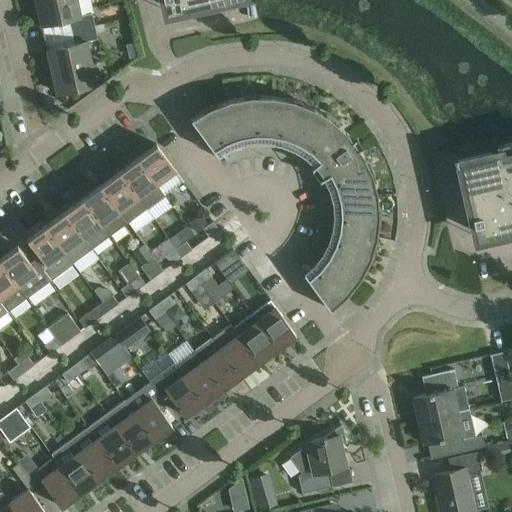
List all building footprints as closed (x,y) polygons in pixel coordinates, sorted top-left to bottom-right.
[(70,31),(95,26),(92,13),(81,16),(76,0),(34,0),(41,25),(68,19),(70,31)] [(166,0),(169,9),(187,5),(188,8),(222,0),(166,0)] [(102,33),(105,29),(103,24),(96,26),(98,34),(102,33)] [(95,26),(70,31),(73,44),(46,50),(56,93),(71,82),(78,80),(78,77),(92,67),(86,41),(98,39),(95,26)] [(203,111),(190,119),(217,156),(229,148),(226,142),(240,137),(254,135),(268,135),(283,138),(296,143),(308,151),(319,160),(318,161),(319,162),(320,161),(329,173),(328,173),(328,174),(329,174),(335,187),(339,201),(340,216),(338,230),(334,244),(327,257),(318,268),(313,264),(303,273),(330,309),(341,299),(338,293),(341,290),(342,289),(341,289),(344,286),(351,289),(360,277),(366,265),(366,264),(361,260),(364,251),(371,251),(372,252),(376,238),(378,223),(377,223),(371,221),(371,212),(378,209),(377,195),(373,181),(366,181),(363,172),(368,168),(369,167),(362,154),(359,149),(359,148),(359,147),(358,148),(352,141),(353,140),(352,139),(352,140),(348,134),(337,125),(331,128),(324,123),(326,116),(314,108),(300,103),(296,109),(287,106),(287,99),(272,96),(258,96),(258,97),(256,103),(247,104),(244,98),(244,97),(230,100),(216,105),(216,112),(213,114),(212,114),(209,116),(203,111)] [(497,152),(458,161),(472,225),(477,224),(479,235),(497,231),(498,234),(511,230),(511,140),(495,145),(497,152)] [(156,144),(137,158),(164,195),(182,181),(183,182),(184,182),(156,144)] [(137,158),(120,171),(119,171),(146,209),(165,196),(164,195),(137,158)] [(119,171),(101,184),(100,185),(128,222),(146,209),(119,171)] [(100,185),(82,198),(110,236),(128,222),(100,185)] [(82,198),(64,212),(91,249),(110,236),(82,198)] [(64,212),(45,225),(73,263),(91,249),(64,212)] [(189,223),(197,233),(207,225),(200,215),(189,223)] [(202,229),(209,237),(219,230),(213,221),(202,229)] [(45,225),(28,238),(26,239),(39,256),(34,259),(50,281),(74,264),(73,263),(45,225)] [(175,249),(181,257),(192,250),(186,241),(175,249)] [(17,245),(0,258),(0,261),(27,298),(50,281),(34,259),(30,263),(17,245)] [(181,257),(175,249),(165,256),(171,265),(181,257)] [(221,273),(240,259),(233,249),(214,262),(221,273)] [(153,257),(141,267),(150,280),(163,271),(153,257)] [(0,261),(0,299),(8,312),(27,298),(0,261)] [(206,269),(195,276),(201,284),(207,292),(218,285),(206,269)] [(145,284),(139,276),(128,283),(134,292),(145,284)] [(197,300),(207,292),(201,284),(195,276),(185,283),(197,300)] [(112,295),(102,303),(108,311),(118,303),(112,295)] [(169,295),(159,303),(165,311),(175,304),(169,295)] [(0,299),(0,317),(8,312),(0,299)] [(296,334),(276,307),(270,300),(257,310),(257,311),(253,315),(252,313),(251,314),(277,348),(296,334)] [(78,320),(84,328),(108,311),(102,303),(78,320)] [(165,311),(159,303),(148,310),(160,326),(170,319),(165,311)] [(67,313),(47,327),(60,345),(80,331),(67,313)] [(234,327),(233,327),(258,362),(277,348),(251,314),(238,323),(239,324),(235,328),(234,327)] [(115,335),(124,348),(149,330),(139,317),(132,322),(115,335)] [(230,323),(212,337),(240,375),(258,362),(233,327),(230,323)] [(99,347),(95,350),(103,361),(123,346),(115,335),(109,339),(99,347)] [(60,346),(54,337),(44,345),(50,353),(60,346)] [(212,337),(193,350),(222,389),(240,375),(212,337)] [(193,350),(175,364),(203,402),(222,389),(193,350)] [(28,357),(17,364),(23,373),(34,365),(28,357)] [(72,367),(78,375),(88,367),(82,359),(72,367)] [(23,373),(17,364),(7,372),(13,380),(23,373)] [(175,364),(150,382),(166,404),(172,400),(184,416),(203,402),(175,364)] [(78,375),(72,367),(61,374),(68,382),(78,375)] [(469,409),(464,385),(458,387),(454,369),(422,376),(422,377),(425,377),(428,393),(413,397),(418,420),(457,411),(469,409)] [(511,382),(510,375),(496,378),(501,401),(511,398),(511,382)] [(150,382),(125,400),(153,439),(172,425),(160,409),(166,404),(150,382)] [(35,394),(41,402),(51,394),(45,386),(35,394)] [(41,402),(35,394),(25,401),(37,417),(47,410),(41,402)] [(125,400),(106,414),(135,452),(153,439),(125,400)] [(30,427),(16,407),(0,419),(0,429),(9,442),(30,427)] [(457,411),(418,420),(423,444),(462,435),(457,411)] [(484,432),(499,427),(493,411),(479,416),(484,432)] [(106,414),(88,427),(116,466),(135,452),(106,414)] [(312,440),(313,445),(305,451),(303,448),(291,457),(302,472),(298,475),(302,493),(333,486),(329,469),(346,465),(341,443),(345,442),(341,426),(342,425),(341,424),(323,438),(312,440)] [(88,427),(70,441),(98,479),(116,466),(88,427)] [(451,454),(484,446),(482,435),(449,442),(451,454)] [(98,479),(70,441),(51,454),(54,458),(79,493),(98,479)] [(185,442),(168,447),(176,472),(193,467),(185,442)] [(487,455),(507,454),(506,445),(487,446),(487,455)] [(448,459),(451,471),(431,475),(438,511),(464,511),(475,510),(467,474),(481,470),(477,452),(448,459)] [(79,493),(54,458),(36,471),(41,479),(60,506),(79,493)] [(45,511),(28,488),(9,502),(16,511),(45,511)] [(274,503),(271,491),(255,496),(258,508),(274,503)] [(16,511),(9,502),(9,503),(1,492),(0,492),(0,511),(16,511)]
